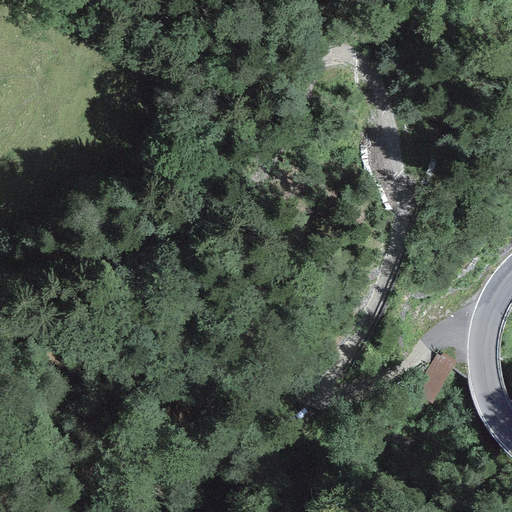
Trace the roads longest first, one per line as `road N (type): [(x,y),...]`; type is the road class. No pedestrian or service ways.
road 1 (track): [(0,270),(173,227),(236,202),(271,172),(316,68),(341,55),(368,77),(381,102),(395,147),(402,224),(368,321),(324,379),(323,395),(339,397),(375,380),(490,314)]
road 2 (secondary): [(511,276),(490,314),(483,355),(492,403),(511,433)]
